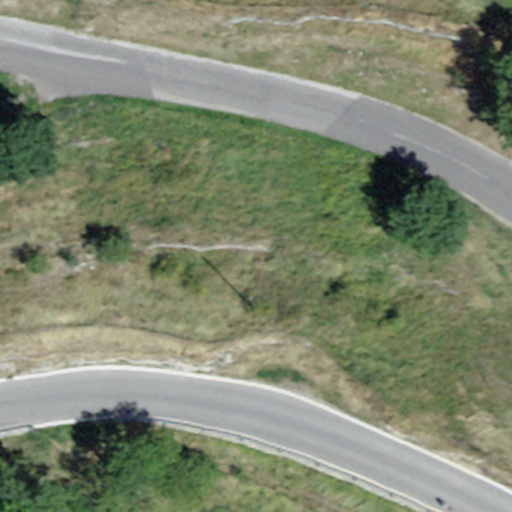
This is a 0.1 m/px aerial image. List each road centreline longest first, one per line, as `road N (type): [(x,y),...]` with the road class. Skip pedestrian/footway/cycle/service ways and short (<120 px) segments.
road 1 (unclassified): [(0,41),(363,120),(511,195)]
road 2 (tertiary): [(0,408),(135,393),(214,403),(378,459),(490,511)]
